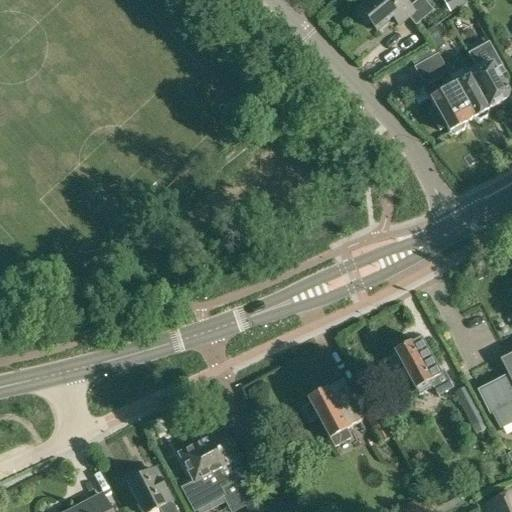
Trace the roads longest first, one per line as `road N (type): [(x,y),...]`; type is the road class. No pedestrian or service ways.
road 1 (unclassified): [(457,225),(395,128),(276,0)]
road 2 (tertiary): [(243,318),(357,286),(457,225)]
road 3 (tertiary): [(457,225),(313,281),(243,318)]
road 4 (residential): [(283,511),(215,370),(206,331)]
road 5 (tertiary): [(56,375),(206,331)]
